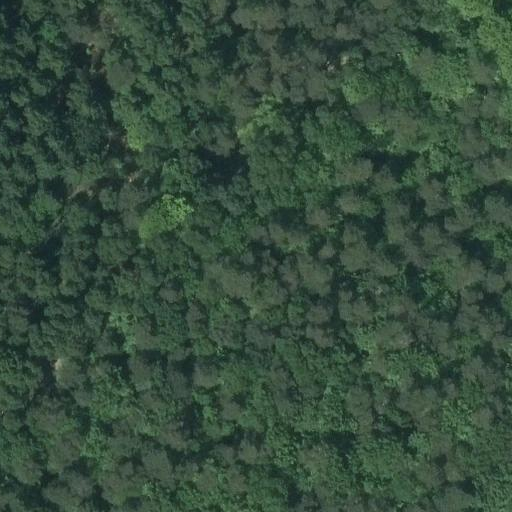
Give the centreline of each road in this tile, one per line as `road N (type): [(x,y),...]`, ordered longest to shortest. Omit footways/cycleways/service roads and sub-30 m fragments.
road 1 (track): [(0,403),(446,0)]
road 2 (track): [(511,157),(473,0)]
